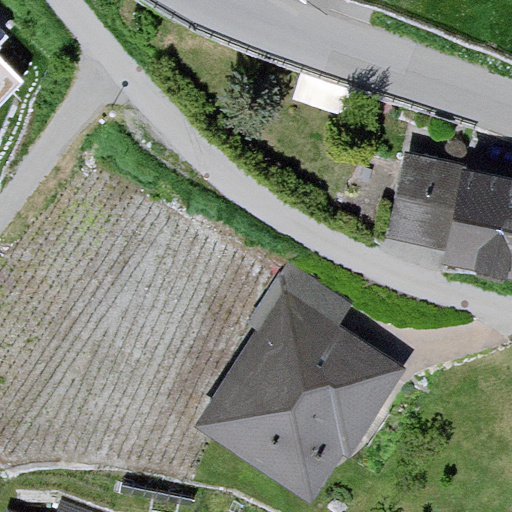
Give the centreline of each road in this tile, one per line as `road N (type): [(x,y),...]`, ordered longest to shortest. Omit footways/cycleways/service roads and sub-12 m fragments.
road 1 (residential): [(63,0),(202,159),(289,221),(412,284),(511,312)]
road 2 (residential): [(511,113),(422,73),(291,39),(207,0)]
